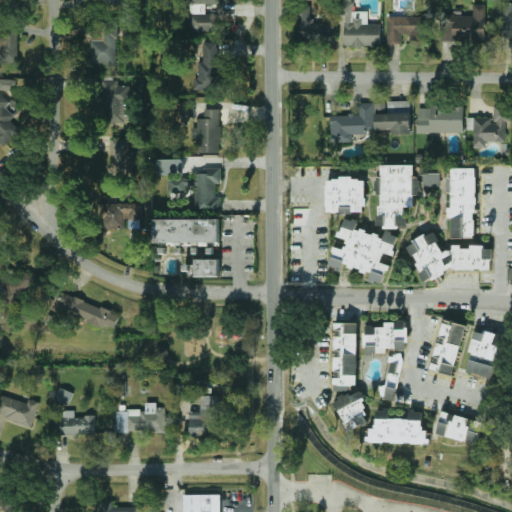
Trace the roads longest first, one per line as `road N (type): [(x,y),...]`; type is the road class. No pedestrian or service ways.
road 1 (tertiary): [(273,511),(274,0)]
road 2 (residential): [(276,297),(151,292),(109,279),(69,253),(0,182)]
road 3 (residential): [(278,467),(57,470),(0,452)]
road 4 (residential): [(511,79),(275,75)]
road 5 (tertiary): [(511,302),(276,297)]
road 6 (residential): [(43,222),(56,164),(56,0)]
